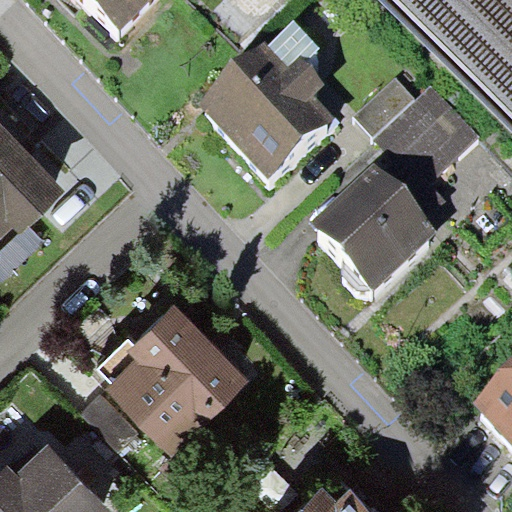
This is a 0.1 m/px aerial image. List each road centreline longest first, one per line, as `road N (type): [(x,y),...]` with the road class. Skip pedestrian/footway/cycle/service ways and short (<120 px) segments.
road 1 (residential): [(473,511),(161,176)]
road 2 (residential): [(161,176),(0,343)]
road 3 (residential): [(161,176),(0,15)]
